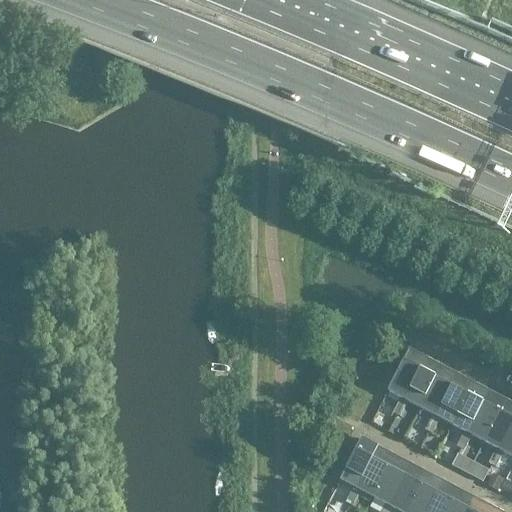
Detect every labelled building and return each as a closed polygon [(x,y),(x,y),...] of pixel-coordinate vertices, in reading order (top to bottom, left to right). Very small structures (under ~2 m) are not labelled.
[(405,401),(427,359),(410,351),(388,392),(401,399),(405,401)] [(420,409),(442,367),(427,359),(405,401),(409,403),(420,409)] [(437,418),(459,376),(442,367),(420,409),(433,416),(437,418)] [(453,426),(475,385),(459,376),(437,418),(440,420),(453,426)] [(469,435),(491,393),(475,385),(453,426),(465,433),(469,435)] [(484,443),(506,401),(491,393),(469,435),(472,437),(484,443)] [(405,411),(409,403),(405,401),(401,399),(397,407),(405,411)] [(500,451),(511,429),(511,404),(506,401),(484,443),(497,449),(500,451)] [(401,418),(405,411),(397,407),(393,414),(401,418)] [(436,427),(440,420),(437,418),(433,416),(429,423),(436,427)] [(433,435),(436,427),(429,423),(425,431),(433,435)] [(511,457),(511,429),(500,451),(504,453),(511,457)] [(468,444),(472,437),(469,435),(465,433),(461,440),(468,444)] [(358,491),(380,449),(363,440),(341,482),(354,489),(358,491)] [(464,452),(468,444),(461,440),(457,448),(464,452)] [(374,499),(396,457),(380,449),(358,491),(361,493),(374,499)] [(500,461),(504,453),(500,451),(497,449),(493,457),(500,461)] [(460,452),(453,465),(485,481),(491,469),(460,452)] [(390,507),(412,466),(396,457),(374,499),(386,505),(390,507)] [(496,468),(500,461),(493,457),(489,464),(496,468)] [(398,511),(407,511),(427,474),(412,466),(390,507),(393,509),(398,511)] [(427,511),(443,482),(427,474),(407,511),(427,511)] [(448,511),(459,491),(443,482),(427,511),(448,511)] [(357,500),(361,493),(358,491),(354,489),(350,496),(357,500)] [(468,511),(475,499),(459,491),(448,511),(468,511)] [(354,508),(357,500),(350,496),(346,504),(354,508)] [(488,511),(491,508),(475,499),(468,511),(488,511)]
